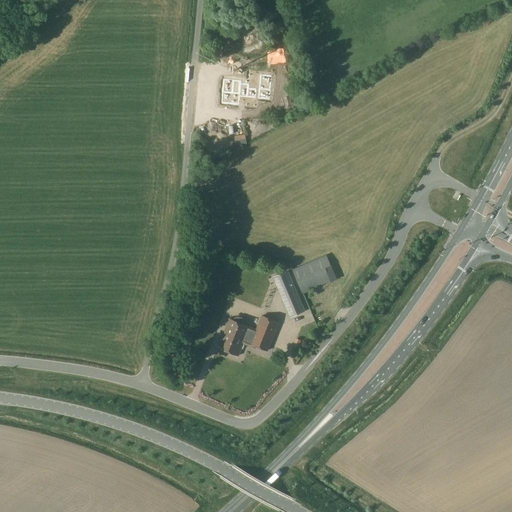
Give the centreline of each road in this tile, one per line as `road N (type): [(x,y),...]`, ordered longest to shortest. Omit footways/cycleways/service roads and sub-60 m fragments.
road 1 (unclassified): [(143,385),(184,183),(203,0)]
road 2 (unclassified): [(411,209),(391,258),(263,416),(237,423),(143,385)]
road 3 (tertiary): [(297,511),(132,429),(0,397)]
road 4 (primary): [(316,431),(375,379),(477,242)]
road 5 (primary): [(459,232),(316,431)]
road 6 (unclassified): [(0,359),(143,385)]
road 7 (track): [(511,78),(493,114),(450,139),(430,172)]
